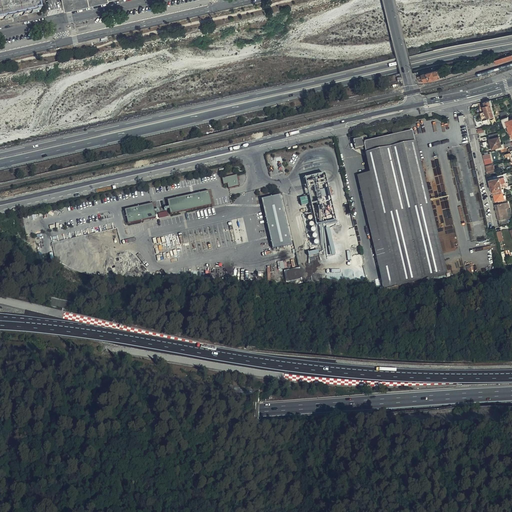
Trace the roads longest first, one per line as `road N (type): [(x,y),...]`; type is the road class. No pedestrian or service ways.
road 1 (primary): [(0,164),(511,48)]
road 2 (primary): [(511,40),(0,155)]
road 3 (motorway): [(0,399),(259,407),(511,391)]
road 4 (motorway): [(511,376),(356,372),(24,324)]
road 5 (tertiary): [(413,108),(0,205)]
road 6 (tertiary): [(64,41),(222,5)]
road 7 (unknown): [(465,97),(496,226)]
